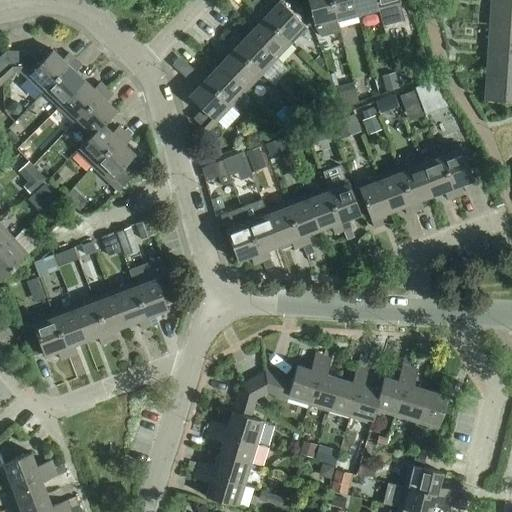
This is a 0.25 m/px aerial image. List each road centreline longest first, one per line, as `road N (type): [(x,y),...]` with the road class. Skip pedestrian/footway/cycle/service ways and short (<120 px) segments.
road 1 (residential): [(214,301),(416,312)]
road 2 (residential): [(28,397),(52,408),(191,359)]
road 3 (residential): [(464,314),(466,339),(494,389),(476,478)]
road 4 (residential): [(145,65),(67,3),(0,13)]
road 5 (residential): [(191,359),(145,511)]
road 6 (residential): [(416,312),(412,250),(502,216)]
road 7 (residential): [(62,238),(137,211),(181,173)]
road 8 (residential): [(214,301),(181,173)]
